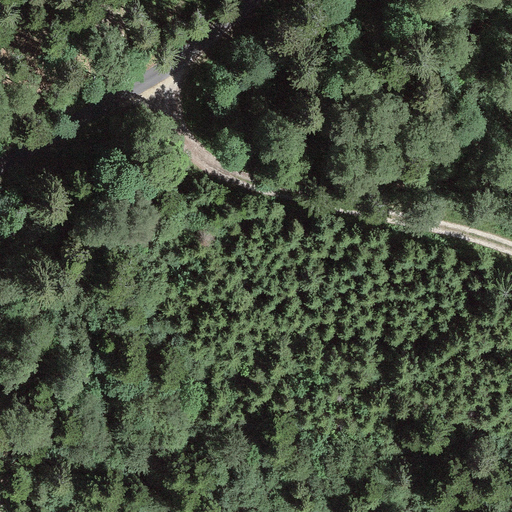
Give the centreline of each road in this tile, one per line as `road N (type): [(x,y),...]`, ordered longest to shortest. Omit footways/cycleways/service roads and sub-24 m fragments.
road 1 (track): [(159,73),(191,144),(219,169),(511,249)]
road 2 (unclassified): [(253,0),(159,73),(0,169)]
